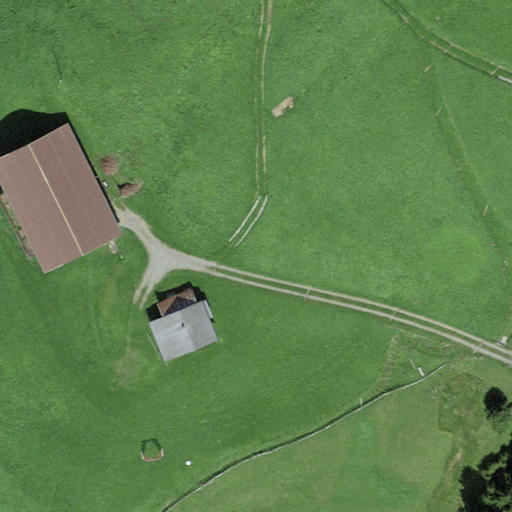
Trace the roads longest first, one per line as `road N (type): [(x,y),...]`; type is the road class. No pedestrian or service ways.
road 1 (track): [(121,216),(175,258),(471,340)]
road 2 (track): [(205,265),(237,239),(264,197),(264,0)]
